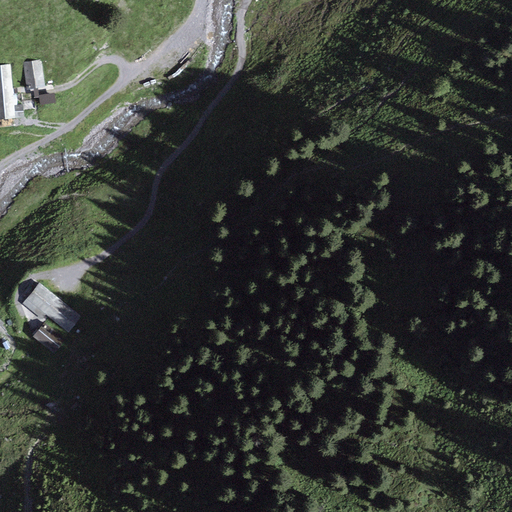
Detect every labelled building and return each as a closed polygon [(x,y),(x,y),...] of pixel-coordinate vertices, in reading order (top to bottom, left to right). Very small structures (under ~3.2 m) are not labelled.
[(26,66),(28,92),(45,91),(43,64),(26,66)] [(0,123),(25,121),(23,103),(13,104),(10,67),(0,67),(0,123)] [(56,327),(67,336),(81,319),(40,285),(23,306),(43,321),(46,317),(49,319),(47,321),(55,328),(56,327)] [(0,316),(0,332),(8,324),(0,316)] [(34,341),(54,357),(66,343),(47,327),(34,341)]
